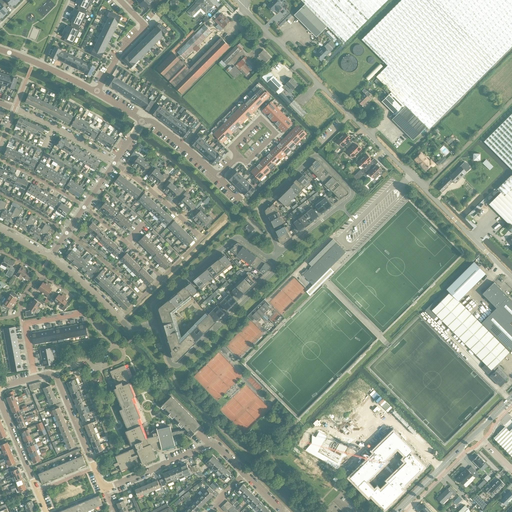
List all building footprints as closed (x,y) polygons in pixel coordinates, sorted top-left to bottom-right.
[(88,9),(91,3),(83,0),(76,0),(78,0),(76,3),(81,5),(79,8),(81,9),(86,11),(87,8),(88,9)] [(144,0),(140,5),(142,7),(143,6),(145,8),(149,5),(151,7),(156,2),(153,0),(144,0)] [(208,0),(199,0),(196,3),(188,12),(192,16),(201,8),(206,13),(214,5),(208,0)] [(279,5),(281,3),(277,0),(273,0),(267,6),(273,12),(275,10),(278,12),(282,8),(279,5)] [(300,0),(305,4),(327,26),(344,43),(387,0),(300,0)] [(388,66),(453,0),(401,0),(362,40),(388,66)] [(511,0),(453,0),(388,66),(376,77),(391,92),(382,102),(396,116),(392,119),(413,140),(426,127),(429,129),(511,46),(511,0)] [(294,15),(316,37),(327,26),(305,4),(294,15)] [(87,11),(86,11),(81,9),(79,11),(75,9),(74,12),(72,11),(71,14),(84,20),(86,15),(85,14),(87,11)] [(118,23),(118,22),(119,20),(121,17),(112,12),(109,18),(118,23)] [(216,19),(214,21),(219,25),(216,27),(220,31),(223,29),(230,21),(222,13),(216,19)] [(81,26),(84,20),(71,14),(70,17),(71,17),(70,20),(74,22),(73,25),(74,26),(74,25),(79,28),(80,25),(81,26)] [(115,27),(118,23),(109,18),(107,23),(115,27)] [(113,33),(114,30),(115,27),(107,23),(104,28),(113,33)] [(156,28),(163,35),(167,31),(160,24),(157,26),(158,27),(156,28),(156,27),(156,28)] [(80,28),(79,28),(74,25),(74,26),(72,28),(68,26),(67,29),(66,28),(64,31),(77,37),(80,31),(79,31),(80,28)] [(181,56),(184,59),(211,32),(205,25),(178,52),(180,55),(177,57),(173,53),(157,69),(182,94),(230,47),(221,38),(189,69),(179,59),(181,56)] [(110,38),(113,33),(104,28),(102,33),(110,38)] [(152,32),(159,39),(163,35),(156,28),(152,32)] [(74,42),(77,37),(64,31),(63,33),(64,34),(63,37),(67,39),(66,42),(72,45),(73,42),(74,42)] [(155,43),(159,39),(152,32),(148,36),(155,43)] [(108,43),(109,41),(110,38),(102,33),(99,39),(108,43)] [(144,40),(151,47),(155,43),(148,36),(144,40)] [(105,48),(108,43),(99,39),(97,44),(105,48)] [(140,44),(147,51),(151,47),(144,40),(140,44)] [(103,53),(104,51),(105,48),(97,44),(94,49),(102,52),(103,53)] [(136,48),(143,55),(147,51),(140,44),(136,48)] [(324,47),(316,55),(321,61),(330,52),(333,49),(327,44),(324,47)] [(56,60),(57,59),(61,50),(62,49),(56,46),(54,50),(51,49),(49,54),(52,56),(51,57),(56,60)] [(241,51),(241,50),(236,46),(222,60),(219,63),(223,67),(226,64),(227,65),(241,51)] [(132,52),(139,59),(143,55),(136,48),(132,52)] [(103,53),(102,52),(94,49),(91,54),(101,59),(102,55),(103,53),(103,54),(103,53)] [(63,63),(68,53),(61,50),(57,59),(59,60),(58,61),(63,63)] [(265,63),(271,58),(264,50),(258,55),(259,56),(257,58),(260,61),(262,59),(265,63)] [(135,63),(139,59),(132,52),(128,56),(135,63)] [(75,57),(68,53),(63,63),(68,66),(69,64),(71,66),(75,57)] [(128,56),(127,56),(127,57),(126,58),(123,60),(130,67),(135,63),(128,56)] [(245,56),(235,66),(248,79),(252,75),(249,73),(255,67),(245,56)] [(83,61),(83,60),(75,57),(71,66),(74,67),(73,68),(78,70),(82,62),(83,61)] [(89,65),(82,62),(78,70),(83,73),(83,71),(85,72),(89,65)] [(94,76),(97,71),(94,70),(96,65),(90,63),(89,65),(85,72),(85,74),(90,76),(91,75),(94,76)] [(241,73),(234,66),(232,68),(230,66),(226,70),(235,78),(241,73)] [(8,86),(12,77),(11,77),(8,76),(7,76),(6,76),(6,75),(2,84),(8,86)] [(117,79),(117,78),(112,76),(107,84),(108,85),(108,84),(111,86),(111,87),(112,87),(117,79)] [(283,89),(281,87),(283,86),(273,76),(267,82),(276,92),(279,94),(283,89)] [(14,88),(17,79),(16,78),(16,79),(12,77),(8,86),(14,88)] [(112,87),(116,90),(121,81),(117,79),(112,87)] [(290,93),(293,90),(298,85),(291,79),(286,83),(287,83),(284,86),(286,88),(286,89),(290,93)] [(116,90),(121,93),(126,84),(121,81),(116,90)] [(124,94),(125,95),(131,87),(126,84),(121,93),(124,94)] [(125,95),(130,98),(135,90),(131,87),(125,95)] [(255,93),(263,102),(264,100),(263,99),(264,98),(265,99),(269,96),(260,88),(255,93)] [(130,98),(134,101),(140,93),(135,90),(130,98)] [(357,101),(364,108),(368,104),(366,102),(370,99),(368,97),(370,95),(367,91),(364,93),(357,101)] [(134,101),(139,104),(144,96),(140,93),(134,101)] [(262,103),(263,102),(255,93),(250,99),(258,107),(261,104),(260,103),(261,102),(262,103)] [(34,97),(29,95),(25,102),(30,105),(34,97)] [(143,107),(149,99),(144,96),(139,104),(143,107)] [(35,107),(39,99),(34,97),(30,105),(35,107)] [(40,109),(44,102),(39,99),(35,107),(40,109)] [(154,102),(149,99),(143,107),(144,108),(144,107),(148,109),(147,110),(148,110),(154,102)] [(257,108),(258,107),(250,99),(245,104),(253,112),(256,109),(255,108),(256,107),(257,108)] [(294,100),(289,105),(302,118),(307,113),(294,100)] [(45,112),(48,104),(44,102),(40,109),(45,112)] [(268,116),(276,108),(271,102),(263,111),(266,114),(267,113),(268,114),(267,115),(268,116)] [(54,106),(53,106),(48,104),(45,112),(50,114),(54,106)] [(163,106),(162,106),(161,107),(157,104),(151,112),(152,113),(155,115),(156,116),(163,106)] [(252,113),(253,112),(245,104),(240,109),(248,117),(251,114),(250,113),(251,112),(252,113)] [(55,116),(59,109),(54,106),(50,114),(55,116)] [(167,109),(163,106),(156,116),(160,119),(167,109)] [(281,113),(276,108),(268,116),(270,119),(272,118),(273,119),(272,120),(273,121),(281,113)] [(59,119),(63,111),(59,109),(55,116),(59,119)] [(170,114),(171,113),(167,109),(160,119),(164,122),(170,114)] [(247,118),(248,117),(240,109),(235,114),(243,122),(246,119),(245,118),(246,117),(247,118)] [(64,121),(68,114),(63,111),(59,119),(64,121)] [(286,118),(281,113),(273,121),(274,122),(275,121),(276,122),(275,124),(278,126),(286,118)] [(511,174),(497,189),(500,193),(511,204),(511,113),(484,142),(511,170),(511,174)] [(64,121),(69,124),(73,117),(68,114),(64,121)] [(174,117),(170,114),(164,122),(168,125),(174,117)] [(241,123),(243,122),(235,114),(229,119),(237,127),(238,127),(241,125),(239,123),(240,122),(241,123)] [(76,128),(81,118),(77,116),(71,125),(76,128)] [(173,128),(179,121),(179,120),(174,117),(168,125),(173,128)] [(21,128),(25,120),(19,118),(16,126),(21,128)] [(80,131),(85,123),(86,121),(81,118),(76,128),(80,131)] [(283,131),(292,123),(286,118),(278,126),(279,127),(280,126),(281,127),(280,128),(283,131)] [(184,123),(180,119),(179,120),(179,121),(173,128),(177,132),(183,124),(184,123)] [(236,128),(237,127),(229,119),(224,124),(233,132),(235,129),(234,128),(235,127),(236,128)] [(26,131),(29,122),(25,120),(21,128),(26,131)] [(85,133),(89,126),(91,124),(86,121),(85,123),(80,131),(85,133)] [(30,133),(34,125),(29,122),(26,131),(30,133)] [(183,124),(177,132),(181,135),(187,127),(189,125),(184,122),(184,123),(183,124)] [(90,136),(94,129),(95,127),(91,124),(89,126),(85,133),(90,136)] [(231,133),(233,132),(224,124),(219,129),(227,137),(228,138),(230,135),(229,133),(230,132),(231,133)] [(35,135),(39,127),(34,125),(30,133),(35,135)] [(181,135),(182,136),(182,135),(185,138),(186,139),(192,131),(193,129),(189,125),(187,127),(181,135)] [(300,139),(301,139),(306,134),(298,126),(295,129),(296,130),(295,131),(294,130),(292,131),(300,139)] [(39,127),(35,135),(40,138),(44,129),(39,127)] [(95,139),(99,132),(100,130),(95,127),(94,129),(90,136),(95,139)] [(226,138),(227,137),(219,129),(214,134),(222,142),(225,139),(224,138),(225,137),(226,138)] [(101,143),(107,134),(102,130),(96,139),(98,140),(97,141),(101,143)] [(295,144),(300,139),(292,131),(291,132),(292,133),(291,134),(290,133),(287,136),(295,144)] [(345,133),(336,141),(337,141),(337,142),(338,144),(339,144),(343,147),(344,146),(347,148),(351,143),(349,141),(350,140),(349,139),(350,137),(345,133)] [(106,145),(111,137),(107,134),(101,143),(104,145),(104,144),(106,145)] [(201,139),(197,135),(190,143),(191,143),(194,146),(195,147),(195,146),(201,139)] [(290,149),(295,144),(287,136),(286,137),(287,138),(286,139),(285,138),(282,141),(290,149)] [(110,149),(116,140),(111,137),(106,145),(107,146),(106,147),(110,149)] [(61,149),(67,140),(65,139),(64,140),(61,138),(56,146),(61,149)] [(195,146),(199,150),(205,142),(201,139),(195,146)] [(66,152),(71,144),(68,143),(69,141),(67,140),(61,149),(66,152)] [(285,154),(290,149),(282,141),(281,142),(282,143),(281,144),(280,143),(277,146),(285,154)] [(203,153),(209,146),(205,142),(199,150),(203,153)] [(351,143),(347,148),(349,150),(347,151),(350,155),(350,156),(351,157),(353,157),(353,158),(362,149),(357,144),(356,146),(354,144),(353,145),(351,143)] [(13,150),(13,149),(14,147),(8,144),(7,147),(8,147),(4,155),(7,157),(6,158),(8,159),(13,150)] [(71,155),(77,146),(74,145),(74,146),(71,144),(66,152),(71,155)] [(76,158),(81,150),(78,149),(79,147),(77,146),(71,155),(76,158)] [(207,157),(213,150),(213,149),(209,146),(203,153),(207,157)] [(280,160),(285,154),(277,146),(276,147),(277,148),(276,149),(275,148),(272,151),(280,160)] [(211,160),(218,152),(214,148),(213,149),(213,150),(207,157),(211,160)] [(14,160),(18,152),(13,150),(8,159),(10,160),(11,159),(14,160)] [(81,161),(86,152),(84,151),(83,152),(81,150),(76,158),(81,161)] [(275,165),(280,160),(272,151),(271,153),(272,154),(271,155),(269,153),(267,156),(267,157),(275,165)] [(22,154),(18,152),(14,160),(17,161),(16,162),(18,163),(22,154)] [(85,164),(90,156),(88,155),(88,153),(86,152),(81,161),(85,164)] [(223,156),(219,152),(218,152),(211,160),(210,161),(211,161),(214,164),(215,165),(223,156)] [(431,168),(435,164),(431,160),(429,161),(421,153),(414,160),(417,162),(426,170),(430,166),(431,168)] [(24,165),(27,156),(22,154),(18,163),(20,164),(21,163),(24,165)] [(366,154),(358,162),(358,164),(359,165),(360,165),(363,168),(360,171),(363,173),(372,164),(370,162),(371,161),(370,160),(371,159),(366,154)] [(441,158),(436,163),(438,165),(441,162),(445,158),(443,156),(444,156),(442,154),(441,155),(441,156),(440,157),(441,158)] [(132,160),(131,161),(134,163),(132,165),(134,166),(133,167),(137,169),(143,160),(145,159),(140,155),(138,157),(138,158),(135,156),(134,158),(132,160)] [(32,159),(27,156),(24,165),(27,166),(26,167),(28,168),(32,159)] [(33,169),(37,161),(38,162),(39,159),(33,156),(32,159),(28,168),(30,169),(30,168),(33,169)] [(94,157),(93,158),(90,156),(85,164),(84,166),(88,168),(89,169),(90,167),(96,158),(94,157)] [(270,170),(275,165),(267,157),(266,158),(267,159),(266,160),(265,159),(262,162),(270,170)] [(96,158),(90,167),(95,170),(100,162),(97,161),(98,159),(96,158)] [(45,165),(44,165),(46,163),(41,160),(40,163),(40,162),(35,170),(38,172),(38,173),(39,174),(45,165)] [(143,160),(137,169),(140,172),(141,171),(142,173),(144,170),(146,172),(150,167),(147,165),(148,164),(143,160)] [(486,160),(482,163),(490,170),(493,167),(486,160)] [(321,165),(317,161),(316,161),(309,168),(313,173),(321,165)] [(265,175),(270,170),(262,162),(261,163),(262,164),(261,165),(259,163),(256,166),(257,167),(265,175)] [(471,168),(465,163),(461,167),(460,166),(438,188),(442,192),(453,181),(455,183),(471,168)] [(372,164),(363,173),(366,176),(369,173),(371,176),(371,177),(373,178),(374,178),(374,179),(383,171),(378,166),(377,167),(375,165),(374,167),(372,164)] [(49,168),(45,165),(39,174),(41,175),(42,174),(45,176),(49,168)] [(317,176),(325,169),(321,165),(313,173),(317,176)] [(260,180),(265,175),(257,167),(255,168),(257,169),(255,170),(254,169),(251,172),(260,180)] [(49,179),(54,171),(49,168),(45,176),(48,177),(47,178),(49,179)] [(155,168),(155,169),(154,170),(151,168),(147,173),(150,175),(148,177),(150,179),(149,179),(153,182),(160,173),(160,172),(160,171),(159,170),(158,169),(157,169),(156,168),(155,168)] [(321,180),(328,173),(325,169),(317,176),(321,180)] [(5,181),(9,173),(6,172),(7,171),(5,170),(0,179),(5,181)] [(239,174),(235,170),(227,177),(228,178),(228,177),(231,180),(232,181),(239,174)] [(54,181),(59,173),(54,171),(49,179),(51,181),(51,179),(54,181)] [(10,184),(14,174),(13,174),(12,175),(9,173),(5,181),(10,184)] [(63,176),(59,173),(54,181),(57,183),(56,184),(58,185),(63,176)] [(70,176),(65,173),(63,176),(58,185),(60,186),(61,185),(63,187),(68,179),(70,176)] [(162,175),(160,173),(153,182),(156,184),(158,185),(159,183),(162,185),(169,176),(166,174),(165,173),(164,173),(162,175)] [(323,186),(332,177),(328,173),(321,180),(319,182),(323,186)] [(355,182),(360,176),(357,173),(351,179),(355,182)] [(15,186),(19,178),(16,177),(16,175),(14,174),(10,184),(9,185),(10,186),(11,187),(12,187),(13,187),(13,188),(14,187),(15,186)] [(232,181),(235,184),(242,178),(239,174),(232,181)] [(119,185),(124,178),(120,175),(115,182),(119,185)] [(311,184),(309,182),(311,180),(306,175),(304,177),(302,175),(298,179),(305,186),(307,188),(311,184)] [(174,181),(173,180),(171,177),(163,186),(165,188),(164,190),(165,191),(165,192),(168,195),(175,186),(173,184),(174,182),(174,181)] [(329,188),(336,181),(332,177),(323,186),(327,190),(329,188)] [(22,179),(19,178),(15,186),(20,188),(24,179),(22,178),(22,179)] [(124,188),(129,181),(124,178),(119,185),(124,188)] [(246,181),(242,178),(235,184),(239,188),(246,181)] [(24,179),(20,188),(25,191),(29,183),(26,181),(26,180),(24,179)] [(301,190),(305,186),(298,179),(294,183),(301,190)] [(71,180),(65,188),(67,189),(66,190),(69,192),(75,183),(71,180)] [(243,191),(251,184),(247,180),(246,181),(239,188),(243,192),(243,191)] [(128,192),(133,185),(129,181),(124,188),(128,192)] [(332,192),(340,184),(336,181),(329,188),(332,192)] [(75,183),(69,192),(72,194),(73,193),(74,194),(80,186),(75,183)] [(303,192),(301,190),(294,183),(290,186),(298,194),(299,196),(303,192)] [(31,195),(37,186),(35,185),(34,186),(31,184),(26,192),(31,195)] [(247,196),(255,188),(251,184),(243,191),(243,192),(243,193),(244,193),(246,195),(246,196),(247,196)] [(336,196),(344,188),(340,184),(332,192),(336,196)] [(132,195),(138,188),(133,185),(128,192),(132,195)] [(36,197),(40,190),(38,188),(38,187),(37,186),(31,195),(36,197)] [(80,186),(74,194),(76,195),(75,196),(78,198),(85,189),(80,186)] [(185,190),(182,187),(181,187),(180,187),(178,189),(175,186),(168,195),(171,198),(171,197),(173,198),(175,196),(177,199),(185,190)] [(294,198),(298,194),(290,186),(286,190),(294,198)] [(137,198),(142,191),(138,188),(132,195),(137,198)] [(347,192),(344,188),(336,196),(334,197),(338,201),(347,193),(348,193),(348,192),(347,192)] [(43,191),(41,190),(40,190),(36,197),(41,200),(46,191),(44,190),(43,191)] [(290,201),(294,198),(286,190),(283,194),(290,201)] [(50,195),(47,193),(48,192),(46,191),(41,200),(45,203),(50,195)] [(183,208),(190,200),(188,198),(189,196),(189,195),(189,194),(186,191),(178,200),(180,202),(179,204),(180,205),(183,208)] [(142,204),(148,197),(144,193),(138,200),(137,201),(142,204)] [(489,204),(510,226),(511,224),(511,204),(500,193),(489,204)] [(292,203),(290,201),(283,194),(279,198),(288,207),(292,203)] [(50,206),(55,197),(53,196),(53,197),(50,195),(45,203),(50,206)] [(328,198),(327,196),(325,198),(323,196),(319,199),(327,210),(333,204),(333,203),(331,201),(329,198),(328,198)] [(57,198),(55,197),(50,206),(55,208),(59,201),(56,199),(57,198)] [(152,201),(148,197),(142,204),(146,208),(152,201)] [(104,213),(111,205),(108,203),(109,203),(109,202),(106,199),(101,204),(103,205),(99,209),(104,213)] [(189,210),(191,213),(196,208),(194,206),(195,205),(190,200),(183,208),(186,211),(187,212),(189,210)] [(322,213),(327,210),(319,200),(314,203),(322,213)] [(8,211),(4,209),(7,203),(4,201),(0,209),(0,216),(0,217),(0,216),(0,217),(4,219),(8,211)] [(157,204),(152,201),(146,208),(150,211),(157,204)] [(60,215),(67,205),(65,203),(64,205),(61,203),(56,212),(60,215)] [(268,217),(280,211),(277,206),(275,207),(273,203),(266,210),(266,211),(266,212),(268,217)] [(161,208),(157,204),(150,211),(154,215),(161,208)] [(60,215),(65,218),(71,209),(68,208),(69,206),(67,205),(60,215)] [(108,217),(115,209),(111,205),(104,213),(108,217)] [(204,209),(201,206),(197,209),(192,214),(195,216),(193,218),(194,219),(197,223),(205,215),(202,212),(203,212),(203,211),(204,211),(204,210),(204,209)] [(313,220),(318,217),(310,206),(305,210),(313,220)] [(19,209),(16,207),(13,213),(8,211),(4,219),(9,222),(9,221),(12,222),(19,209)] [(165,211),(161,208),(154,215),(158,218),(165,211)] [(19,227),(23,219),(19,216),(22,210),(19,209),(12,222),(15,224),(14,224),(19,227)] [(113,219),(119,213),(115,209),(108,217),(113,220),(113,219)] [(309,223),(313,220),(305,210),(301,213),(309,223)] [(162,223),(169,215),(165,211),(158,218),(162,223)] [(271,222),(282,216),(280,211),(268,217),(271,222)] [(113,220),(118,223),(124,216),(120,212),(119,213),(113,219),(113,220)] [(305,227),(309,223),(301,213),(297,217),(305,227)] [(26,230),(34,217),(31,215),(27,221),(23,219),(19,227),(23,229),(26,230)] [(166,226),(173,219),(169,215),(162,223),(166,226),(167,226),(166,226)] [(210,223),(214,219),(211,217),(210,216),(209,216),(207,217),(205,215),(197,223),(200,226),(200,225),(201,227),(203,225),(205,227),(206,227),(208,228),(211,225),(210,223)] [(122,227),(128,219),(124,216),(118,223),(122,227)] [(282,216),(271,222),(273,227),(285,221),(282,216)] [(38,227),(33,224),(37,219),(34,217),(26,230),(29,232),(28,232),(33,235),(38,227)] [(292,224),(295,228),(297,226),(300,230),(305,227),(297,217),(291,222),(291,223),(292,224),(291,224),(292,224)] [(135,220),(132,223),(128,219),(122,227),(126,231),(133,223),(133,224),(136,221),(135,220)] [(172,231),(178,224),(175,221),(168,227),(172,231)] [(90,234),(97,226),(92,223),(89,226),(88,225),(84,230),(84,231),(86,233),(88,233),(88,232),(90,234)] [(40,239),(48,226),(45,224),(42,230),(38,227),(33,235),(37,238),(37,237),(40,239)] [(182,228),(179,225),(178,224),(172,231),(176,235),(182,228)] [(50,240),(52,237),(51,237),(52,236),(47,233),(51,228),(48,226),(40,239),(43,240),(42,241),(46,244),(49,239),(50,240)] [(95,238),(101,230),(97,226),(90,234),(95,238)] [(288,233),(290,232),(287,226),(275,232),(278,237),(287,232),(288,233)] [(186,232),(182,228),(176,235),(180,238),(186,232)] [(105,235),(106,234),(101,230),(95,238),(99,241),(105,235)] [(190,236),(186,232),(180,238),(184,242),(190,236)] [(287,232),(278,237),(281,242),(281,243),(282,243),(283,244),(284,243),(290,238),(292,237),(290,232),(288,233),(287,232)] [(105,235),(99,241),(98,242),(103,246),(109,238),(105,235)] [(142,245),(149,239),(145,235),(139,241),(142,245)] [(190,236),(184,242),(188,246),(194,240),(190,236)] [(107,250),(113,242),(109,238),(103,246),(107,250)] [(153,243),(149,239),(142,245),(146,249),(153,243)] [(312,285),(345,252),(333,239),(309,263),(312,267),(305,274),(303,272),(301,274),(312,285)] [(111,253),(118,246),(113,242),(107,250),(111,253)] [(157,247),(156,247),(153,243),(146,249),(150,253),(157,247)] [(243,247),(238,243),(237,243),(230,250),(237,255),(243,247)] [(122,250),(118,246),(111,253),(116,257),(116,256),(119,258),(124,253),(122,250)] [(160,251),(160,250),(157,247),(150,253),(154,257),(160,251)] [(241,258),(247,250),(243,247),(237,255),(241,258)] [(71,261),(79,251),(77,250),(75,252),(70,248),(66,253),(68,255),(66,257),(71,261)] [(81,252),(82,251),(80,249),(79,251),(71,261),(76,265),(82,257),(79,255),(81,252)] [(245,262),(252,253),(247,250),(241,258),(245,262)] [(164,255),(163,255),(160,251),(154,257),(153,257),(157,262),(164,255)] [(124,264),(130,257),(127,253),(120,260),(124,264)] [(256,256),(252,253),(245,262),(250,265),(256,256)] [(167,259),(164,255),(157,262),(161,265),(167,259)] [(219,258),(227,268),(232,265),(223,255),(219,258)] [(254,268),(260,260),(256,256),(250,265),(254,268)] [(16,269),(12,267),(15,262),(5,257),(1,264),(0,266),(0,267),(5,270),(6,268),(9,270),(6,275),(11,278),(16,269)] [(81,268),(88,258),(87,257),(85,260),(82,257),(76,265),(81,268)] [(134,261),(130,257),(124,264),(128,267),(134,261)] [(90,260),(88,258),(81,268),(85,272),(91,265),(88,262),(90,260)] [(223,272),(227,268),(219,258),(215,262),(223,272)] [(170,267),(173,264),(167,259),(161,265),(165,269),(169,265),(170,267)] [(258,271),(265,263),(260,260),(254,268),(258,271)] [(138,265),(134,261),(128,267),(132,271),(138,265)] [(211,265),(219,275),(223,272),(215,262),(211,265)] [(450,292),(458,301),(485,274),(474,262),(447,289),(450,292)] [(269,266),(265,263),(258,271),(263,275),(269,269),(269,268),(270,268),(270,267),(269,266)] [(85,272),(90,276),(93,272),(95,274),(101,268),(96,265),(94,267),(91,265),(85,272)] [(136,275),(142,269),(138,265),(132,271),(136,275)] [(214,279),(215,279),(219,275),(211,265),(206,269),(213,277),(214,279)] [(29,281),(33,273),(30,271),(28,270),(21,266),(17,273),(17,274),(16,276),(21,278),(22,277),(29,281)] [(140,278),(146,272),(142,268),(142,269),(136,275),(140,278)] [(209,280),(213,277),(206,269),(202,272),(209,280)] [(98,283),(104,277),(102,274),(104,272),(102,270),(94,279),(98,283)] [(150,276),(146,272),(140,278),(144,282),(150,276)] [(205,284),(205,283),(209,280),(202,272),(198,276),(205,284)] [(250,272),(250,273),(247,272),(242,277),(251,286),(255,282),(252,278),(254,277),(254,276),(252,274),(250,273),(250,272)] [(102,287),(111,278),(109,276),(107,279),(104,277),(98,283),(102,287)] [(149,287),(152,285),(150,283),(154,280),(150,276),(144,282),(149,287)] [(206,285),(205,283),(205,284),(198,276),(194,279),(202,289),(206,285)] [(248,290),(251,286),(242,277),(238,281),(248,290)] [(112,279),(111,278),(102,287),(106,291),(112,284),(110,282),(112,279)] [(244,294),(248,290),(238,281),(235,285),(244,294)] [(43,292),(49,284),(47,283),(46,284),(43,282),(42,284),(39,282),(35,289),(37,291),(38,289),(43,292)] [(511,321),(511,300),(494,282),(482,294),(496,308),(511,322),(511,321)] [(185,287),(191,295),(193,296),(197,293),(189,283),(185,287)] [(43,292),(47,295),(46,297),(49,299),(53,292),(51,291),(52,289),(49,287),(51,285),(49,284),(43,292)] [(119,285),(117,284),(115,286),(112,284),(106,291),(110,294),(119,285)] [(120,292),(120,291),(118,289),(120,287),(119,285),(110,294),(114,298),(120,292)] [(240,298),(244,294),(235,285),(231,289),(240,298)] [(178,359),(208,329),(214,324),(216,322),(208,314),(180,342),(179,339),(170,312),(191,295),(185,287),(159,307),(159,308),(159,309),(159,310),(174,359),(175,359),(175,360),(176,360),(177,360),(177,359),(178,359)] [(7,299),(15,304),(16,302),(15,301),(17,299),(15,297),(17,295),(12,292),(7,299)] [(126,293),(125,292),(123,294),(120,292),(114,298),(118,302),(126,293)] [(473,316),(458,301),(450,292),(438,304),(435,301),(425,310),(434,319),(437,316),(455,333),(473,316)] [(128,299),(126,297),(128,295),(126,293),(118,302),(121,306),(128,299)] [(232,306),(236,302),(227,293),(223,297),(232,306)] [(58,304),(65,296),(63,295),(61,296),(59,294),(58,296),(55,294),(50,301),(52,303),(54,301),(58,304)] [(64,311),(69,305),(66,303),(68,301),(65,299),(66,298),(65,296),(58,304),(62,307),(61,309),(64,311)] [(44,302),(39,298),(38,297),(36,300),(34,299),(33,302),(31,300),(30,302),(38,308),(41,304),(43,305),(44,302)] [(228,310),(232,306),(223,297),(218,301),(228,310)] [(14,306),(15,304),(7,299),(2,306),(7,309),(9,307),(10,308),(12,305),(14,306)] [(128,299),(121,306),(125,310),(134,301),(132,299),(130,302),(128,299)] [(270,305),(266,301),(264,299),(247,316),(252,321),(255,319),(257,321),(270,308),(268,306),(270,305)] [(35,313),(38,308),(30,302),(28,304),(30,306),(28,308),(30,309),(29,311),(26,312),(26,311),(25,311),(26,317),(37,315),(34,315),(34,313),(34,312),(35,313)] [(212,310),(220,318),(224,314),(215,304),(210,309),(212,310)] [(511,325),(510,323),(511,322),(496,308),(483,321),(481,324),(509,352),(511,348),(511,325)] [(208,314),(216,322),(220,318),(212,310),(208,314)] [(509,352),(481,324),(473,316),(455,333),(486,364),(485,365),(490,370),(497,364),(509,352)] [(34,344),(40,343),(38,332),(32,333),(34,344)] [(454,337),(462,346),(464,344),(455,336),(454,337)] [(226,354),(228,352),(229,351),(224,346),(221,349),(224,352),(226,354)] [(468,353),(477,362),(480,359),(471,350),(468,353)] [(490,370),(485,365),(482,368),(490,376),(490,377),(500,387),(505,381),(504,380),(507,378),(501,371),(502,370),(497,364),(490,370)] [(130,379),(125,365),(110,371),(114,381),(112,382),(111,381),(108,382),(108,381),(112,389),(116,387),(117,388),(114,389),(122,409),(120,410),(128,430),(126,431),(133,448),(115,456),(118,462),(113,464),(115,466),(119,465),(121,471),(142,462),(142,464),(156,458),(152,450),(161,447),(162,449),(175,445),(170,426),(157,430),(157,429),(156,429),(154,430),(152,431),(151,432),(152,437),(146,438),(141,425),(140,425),(138,419),(141,418),(135,404),(134,404),(132,398),(135,397),(128,380),(130,379)] [(76,379),(75,376),(70,378),(71,381),(67,382),(69,388),(78,384),(76,379)] [(80,390),(81,390),(78,384),(69,388),(71,394),(80,390)] [(353,384),(346,393),(374,415),(381,406),(353,384)] [(45,394),(53,391),(50,385),(43,388),(45,394)] [(82,395),(80,390),(71,394),(74,399),(83,395),(82,395)] [(15,398),(14,395),(14,394),(13,391),(8,393),(10,396),(7,398),(9,403),(16,400),(18,399),(22,397),(22,395),(15,398)] [(48,399),(55,396),(53,391),(45,394),(48,399)] [(83,402),(82,402),(81,399),(84,398),(83,395),(74,399),(76,405),(83,402)] [(55,396),(48,399),(50,405),(57,402),(55,396)] [(344,396),(327,418),(336,425),(354,403),(344,396)] [(195,429),(197,428),(200,425),(171,397),(163,405),(163,404),(160,406),(163,409),(164,408),(170,413),(168,415),(172,418),(174,417),(179,422),(178,424),(182,428),(183,426),(188,432),(187,433),(190,437),(195,433),(194,433),(197,430),(195,429)] [(54,415),(62,413),(59,407),(52,410),(54,415)] [(80,416),(87,413),(85,407),(78,410),(80,416)] [(64,418),(62,413),(54,415),(57,421),(64,418)] [(80,416),(83,421),(89,418),(87,413),(80,416)] [(364,414),(357,423),(363,429),(372,417),(368,413),(366,416),(364,414)] [(32,420),(31,417),(27,419),(24,420),(17,423),(19,428),(26,426),(25,423),(28,421),(32,420)] [(100,421),(102,425),(104,424),(101,417),(96,419),(95,419),(96,421),(94,422),(95,423),(97,422),(96,422),(100,421)] [(66,424),(64,418),(57,421),(59,427),(66,424)] [(345,418),(338,427),(355,440),(362,431),(345,418)] [(39,431),(45,428),(42,422),(36,424),(39,431)] [(87,431),(94,428),(91,422),(84,425),(87,431)] [(68,429),(66,424),(59,427),(61,432),(68,429)] [(505,427),(494,438),(511,456),(511,428),(510,431),(505,427)] [(89,437),(96,434),(94,428),(87,431),(89,437)] [(71,435),(68,429),(61,432),(64,438),(71,435)] [(317,435),(307,451),(335,468),(338,463),(341,458),(343,454),(347,448),(339,443),(341,440),(336,437),(334,440),(319,431),(317,435)] [(402,488),(424,466),(410,452),(412,450),(393,431),(373,451),(375,453),(350,477),(369,496),(370,495),(385,509),(403,490),(402,488)] [(32,440),(30,435),(30,434),(23,437),(25,442),(32,440)] [(91,442),(99,439),(96,434),(89,437),(91,442)] [(73,440),(71,435),(64,438),(66,443),(73,440)] [(102,443),(101,444),(99,439),(91,442),(94,448),(103,444),(102,443)] [(34,445),(32,440),(25,442),(27,448),(34,445)] [(75,446),(73,440),(66,443),(67,447),(66,447),(67,450),(68,449),(69,449),(70,451),(75,449),(74,447),(75,446)] [(0,451),(10,448),(7,442),(0,445),(2,448),(0,448),(0,451)] [(103,450),(102,447),(104,446),(103,444),(94,448),(96,453),(103,450)] [(36,450),(34,445),(27,448),(29,453),(36,450)] [(5,456),(12,453),(10,448),(0,451),(0,454),(3,453),(5,456)] [(41,460),(39,455),(38,455),(31,458),(34,463),(41,460)] [(82,455),(67,462),(71,471),(86,465),(82,455)] [(213,456),(212,455),(209,458),(210,459),(206,463),(211,467),(217,460),(213,456)] [(473,460),(472,461),(480,468),(485,463),(478,455),(473,460)] [(215,472),(222,465),(217,460),(211,467),(215,472)] [(56,477),(63,474),(71,471),(67,462),(52,468),(56,477)] [(193,473),(191,467),(188,468),(186,464),(180,466),(184,475),(190,472),(191,474),(193,473)] [(226,469),(222,465),(215,472),(220,476),(226,469)] [(178,477),(179,479),(185,477),(184,475),(180,466),(175,469),(178,477)] [(461,475),(457,479),(463,485),(463,484),(466,487),(471,482),(468,480),(473,475),(475,478),(479,474),(472,467),(469,471),(468,470),(467,469),(462,473),(461,475)] [(42,483),(49,480),(56,477),(52,468),(38,474),(42,483)] [(172,480),(178,477),(175,469),(169,471),(172,480)] [(229,477),(229,476),(231,474),(226,469),(220,476),(224,480),(227,478),(228,479),(229,477)] [(168,484),(167,482),(172,480),(169,471),(163,473),(165,478),(162,479),(165,485),(168,484)] [(22,478),(20,473),(13,476),(15,481),(22,478)] [(24,484),(22,479),(22,478),(15,481),(15,482),(13,483),(14,485),(10,487),(11,489),(24,484)] [(498,491),(504,485),(499,479),(491,487),(488,485),(484,489),(489,494),(491,492),(495,495),(498,492),(498,491)] [(155,490),(160,487),(157,480),(151,483),(155,490)] [(149,492),(155,490),(151,483),(146,485),(149,492)] [(27,489),(25,484),(24,484),(11,489),(12,491),(16,489),(18,493),(27,489)] [(247,489),(243,484),(241,486),(240,485),(234,491),(239,497),(241,495),(247,489)] [(143,494),(149,492),(146,485),(140,487),(143,494)] [(457,493),(451,487),(450,486),(447,489),(440,495),(441,496),(438,499),(442,504),(453,494),(454,496),(457,493)] [(138,497),(143,494),(140,487),(135,490),(138,497)] [(208,499),(213,495),(207,489),(202,494),(208,499)] [(251,493),(247,489),(241,495),(245,499),(251,493)] [(511,498),(511,492),(510,490),(501,500),(506,505),(511,498)] [(249,503),(256,497),(251,493),(245,499),(249,503)] [(204,504),(208,499),(202,494),(198,498),(204,504)] [(99,496),(83,502),(87,511),(102,505),(99,496)] [(476,496),(472,499),(475,502),(477,504),(482,509),(487,505),(479,497),(478,498),(476,496)] [(254,508),(260,501),(256,497),(249,503),(254,508)] [(200,508),(204,504),(198,498),(194,502),(200,508)] [(26,509),(34,506),(31,500),(24,504),(26,509)] [(119,509),(126,506),(124,500),(117,503),(119,509)] [(264,506),(260,501),(254,508),(258,511),(264,506)] [(70,511),(85,511),(87,511),(83,502),(69,508),(70,511)] [(195,511),(200,508),(194,502),(190,506),(195,511)]
